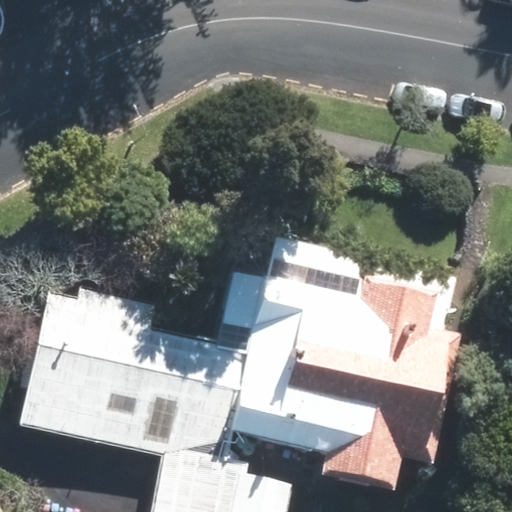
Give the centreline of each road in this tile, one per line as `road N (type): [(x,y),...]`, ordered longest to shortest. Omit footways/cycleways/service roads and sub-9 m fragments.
road 1 (residential): [(511,52),(366,21),(282,13),(187,22),(114,49)]
road 2 (residential): [(114,49),(0,113)]
